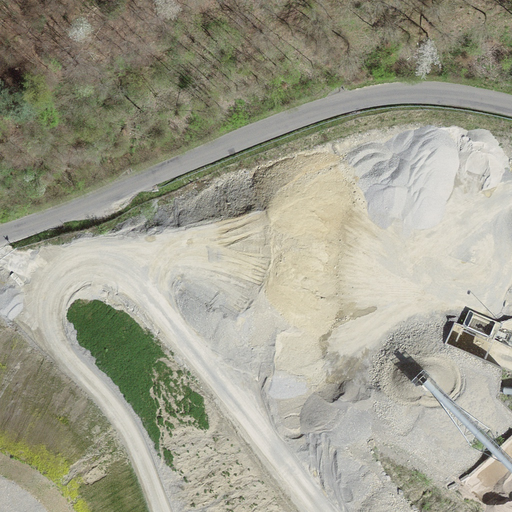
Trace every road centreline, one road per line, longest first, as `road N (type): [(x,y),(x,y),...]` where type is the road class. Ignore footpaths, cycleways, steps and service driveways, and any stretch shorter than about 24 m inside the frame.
road 1 (tertiary): [(0,241),(344,102),(428,92),(511,105)]
road 2 (unknown): [(0,260),(60,278),(131,326),(324,511)]
